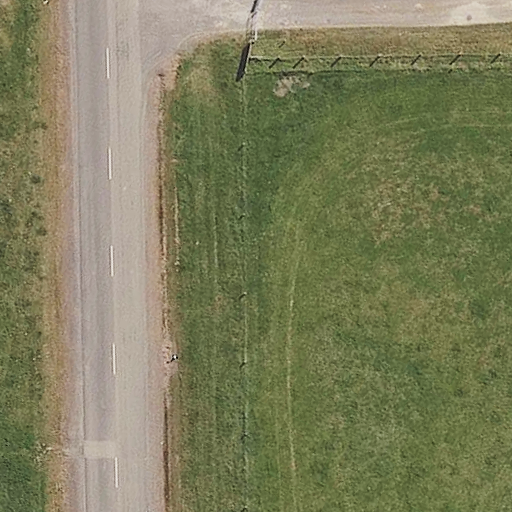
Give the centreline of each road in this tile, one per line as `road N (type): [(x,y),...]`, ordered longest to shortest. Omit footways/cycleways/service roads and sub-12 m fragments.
road 1 (unclassified): [(112,0),(119,511)]
road 2 (unknown): [(152,0),(280,11),(378,0)]
